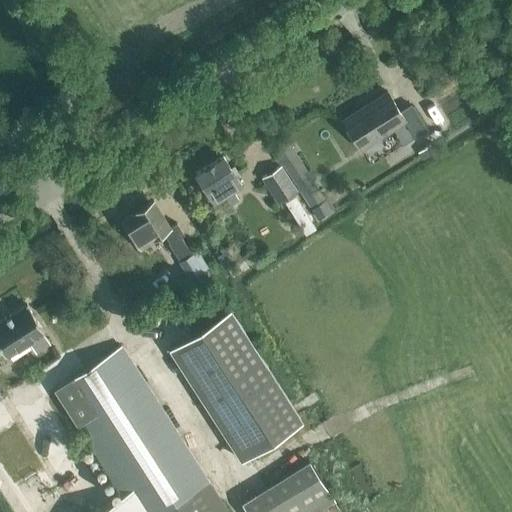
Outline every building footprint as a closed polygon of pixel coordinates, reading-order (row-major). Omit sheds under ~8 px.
[(342,119),(361,149),(405,121),(414,137),(427,129),(410,103),(399,110),(387,91),(342,119)] [(432,142),(424,146),(425,147),(429,153),(429,154),(437,149),(432,142)] [(195,173),(214,204),(226,197),(231,204),(239,199),(234,191),(243,186),(223,155),(195,173)] [(311,207),(325,198),(297,155),(283,164),(311,207)] [(278,202),(296,190),(280,165),(262,177),(278,202)] [(314,227),(295,195),(285,202),(304,233),(314,227)] [(177,257),(189,249),(180,235),(183,233),(176,221),(169,225),(153,199),(121,219),(140,248),(152,241),(150,239),(163,231),(169,241),(168,242),(177,257)] [(328,199),(312,209),(319,220),(335,210),(328,199)] [(221,251),(221,252),(228,262),(231,266),(243,259),(238,251),(237,250),(236,249),(235,249),(234,248),(233,247),(232,247),(231,246),(230,246),(229,246),(228,246),(227,246),(226,246),(226,247),(225,247),(224,247),(224,248),(223,248),(223,249),(222,249),(222,250),(221,251)] [(193,251),(179,260),(187,272),(201,263),(193,251)] [(0,321),(0,347),(6,356),(29,341),(36,351),(50,342),(43,332),(44,332),(27,304),(0,321)] [(230,309),(169,348),(241,460),(302,420),(230,309)] [(228,511),(122,346),(54,390),(122,495),(95,511),(228,511)] [(247,511),(319,511),(335,502),(309,459),(241,502),(247,511)]
